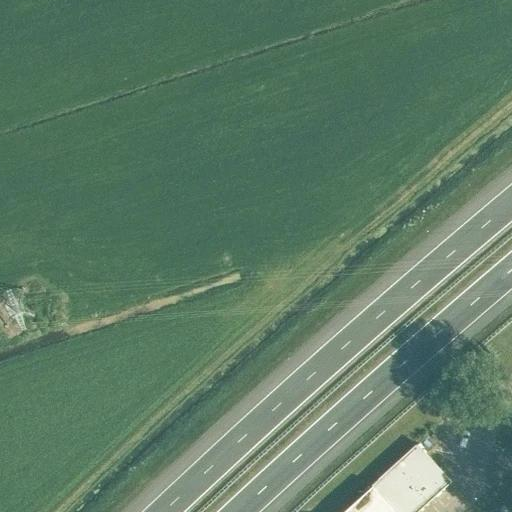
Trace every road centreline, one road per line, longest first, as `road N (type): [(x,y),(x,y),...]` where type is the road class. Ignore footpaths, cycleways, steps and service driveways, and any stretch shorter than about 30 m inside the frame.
road 1 (motorway): [(511,202),(348,340),(165,511)]
road 2 (motorway): [(240,511),(511,270)]
